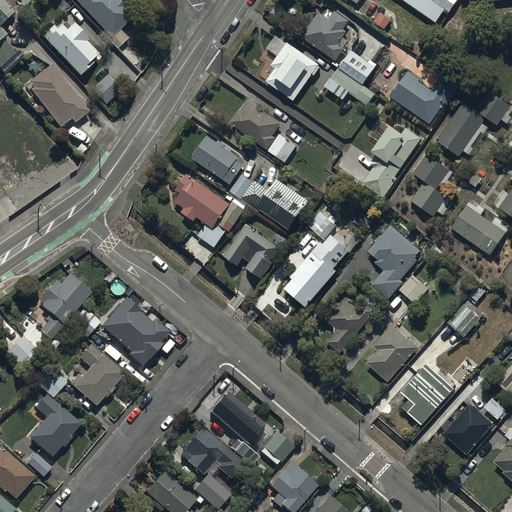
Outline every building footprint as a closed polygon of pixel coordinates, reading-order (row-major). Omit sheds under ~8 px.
[(0,28),(15,14),(1,0),(0,0),(0,69),(17,53),(4,39),(7,36),(0,28)] [(74,0),(118,48),(128,39),(120,30),(135,17),(127,9),(132,5),(126,0),(74,0)] [(457,0),(403,0),(439,26),(457,0)] [(318,13),(301,38),(336,61),(344,50),(338,46),(348,32),(345,30),(350,22),(335,12),(334,14),(328,10),(324,17),(318,13)] [(52,28),(42,37),(81,78),(95,64),(93,62),(100,55),(89,43),(90,42),(64,16),(57,23),(54,20),(49,25),(52,28)] [(274,69),(265,82),(294,102),(312,76),(314,78),(320,68),(318,67),(319,66),(275,35),(259,58),(274,69)] [(339,68),(363,85),(376,68),(375,68),(377,65),(370,60),(368,63),(352,51),(339,68)] [(90,112),(52,64),(23,87),(32,97),(34,95),(61,128),(71,120),(74,125),(90,112)] [(363,85),(339,68),(324,87),(347,104),(354,96),(367,106),(376,95),(363,85)] [(409,71),(390,96),(430,125),(445,104),(447,106),(460,88),(442,75),(432,90),(419,82),(421,80),(409,71)] [(475,109),(464,102),(437,141),(460,157),(486,119),(497,127),(511,107),(488,91),(475,109)] [(273,137),(282,125),(248,101),(241,111),(240,110),(229,124),(267,151),(276,139),(273,137)] [(14,104),(0,114),(0,130),(37,182),(62,164),(26,113),(23,115),(14,104)] [(396,177),(422,139),(406,129),(402,134),(391,127),(372,154),(376,156),(373,163),(373,168),(363,183),(385,198),(398,179),(396,177)] [(0,135),(0,148),(13,166),(19,162),(0,135)] [(297,147),(279,135),(268,151),(286,164),(297,147)] [(207,137),(192,158),(231,186),(244,167),(237,162),(239,159),(224,148),(225,145),(219,141),(217,144),(207,137)] [(424,181),(411,202),(435,217),(447,198),(436,192),(450,170),(426,156),(414,175),(424,181)] [(474,172),(466,182),(475,189),(483,179),(474,172)] [(242,174),(230,192),(291,231),(309,201),(277,180),(269,192),(242,174)] [(215,248),(227,230),(229,232),(246,207),(234,199),(230,205),(187,175),(176,191),(180,194),(175,203),(185,209),(182,214),(195,222),(198,218),(206,224),(198,236),(215,248)] [(511,189),(499,208),(511,217),(511,189)] [(472,199),(452,229),(491,257),(507,234),(505,233),(510,226),(498,217),(493,224),(481,216),(485,209),(472,199)] [(337,226),(317,209),(306,222),(326,239),(337,226)] [(279,249),(246,225),(224,256),(238,266),(244,259),(250,263),(246,269),(262,280),(274,263),(271,261),(279,249)] [(421,251),(390,225),(376,242),(377,243),(368,252),(377,260),(375,263),(384,271),(372,285),(389,300),(404,282),(402,280),(418,262),(414,259),(421,251)] [(335,271),(349,254),(331,239),(317,256),(335,271)] [(283,293),(307,312),(336,276),(312,257),(283,293)] [(91,293),(69,274),(60,285),(56,281),(39,302),(43,305),(41,307),(50,314),(45,320),(47,322),(40,331),(51,341),(91,293)] [(414,275),(399,290),(415,305),(430,290),(414,275)] [(128,297),(102,325),(132,351),(130,354),(143,366),(163,343),(161,341),(171,331),(156,318),(154,320),(128,297)] [(331,346),(341,354),(371,319),(349,301),(328,325),(340,335),(331,346)] [(464,303),(447,322),(464,338),(481,319),(464,303)] [(100,322),(84,308),(71,324),(87,338),(100,322)] [(369,367),(387,384),(418,352),(400,335),(369,367)] [(39,352),(23,336),(6,354),(22,369),(39,352)] [(124,375),(90,345),(79,359),(90,368),(82,378),(78,375),(70,385),(96,407),(103,398),(105,400),(115,389),(113,387),(124,375)] [(53,398),(67,383),(44,364),(31,380),(53,398)] [(511,366),(495,386),(511,400),(511,366)] [(401,411),(420,428),(453,391),(427,368),(402,396),(409,402),(401,411)] [(229,390),(211,410),(249,444),(267,424),(229,390)] [(81,425),(46,395),(34,409),(45,418),(28,439),(52,459),(61,448),(64,449),(72,439),(70,437),(81,425)] [(491,401),(481,411),(494,423),(504,413),(491,401)] [(444,439),(465,458),(491,429),(470,410),(444,439)] [(244,465),(202,428),(182,450),(191,458),(187,463),(203,477),(210,469),(214,473),(218,469),(231,481),(244,465)] [(278,431),(261,451),(277,465),(295,445),(278,431)] [(237,440),(230,448),(251,466),(259,458),(242,443),(241,444),(237,440)] [(511,444),(490,466),(509,485),(511,481),(511,444)] [(0,488),(14,501),(34,478),(0,448),(0,488)] [(52,468),(35,454),(27,464),(43,478),(52,468)] [(294,511),(317,487),(289,463),(269,486),(285,500),(281,505),(289,511),(294,511)] [(196,500),(164,472),(146,493),(154,501),(152,504),(161,511),(164,509),(167,511),(191,511),(188,509),(196,500)] [(231,495),(207,475),(193,491),(204,500),(200,504),(204,508),(208,503),(217,511),(231,495)] [(0,497),(0,511),(12,511),(15,510),(0,497)] [(345,511),(329,498),(317,511),(345,511)]
